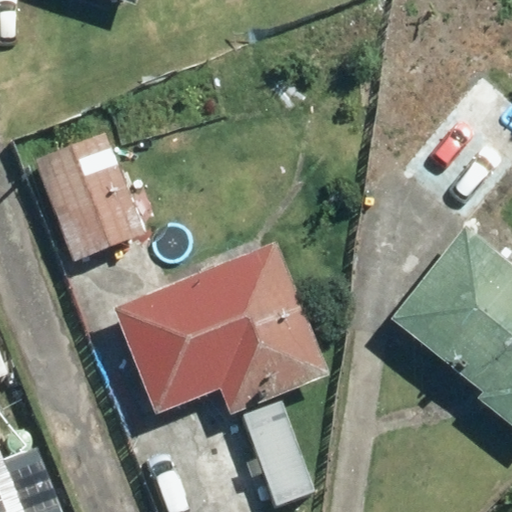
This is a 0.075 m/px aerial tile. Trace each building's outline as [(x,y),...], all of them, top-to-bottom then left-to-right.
[(95,0),(130,11),(134,0),(95,0)] [(459,225),(511,163),(511,104),(480,76),(397,171),(459,225)] [(104,141),(32,168),(70,268),(141,241),(104,141)] [(483,384),(478,391),(511,417),(511,263),(463,225),(393,313),(483,384)] [(271,253),(109,317),(151,423),(216,398),(226,424),(324,385),(271,253)] [(0,511),(15,511),(0,473),(0,511)]
